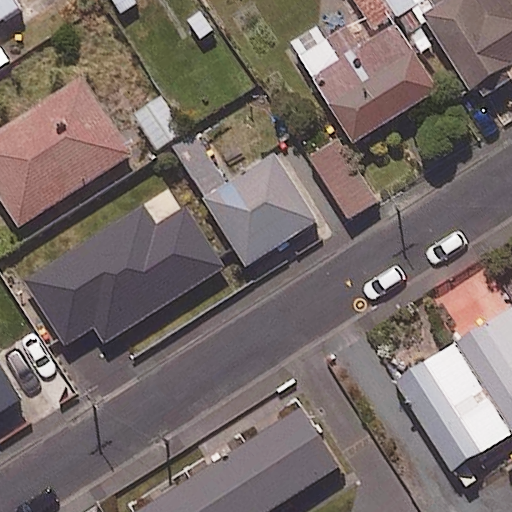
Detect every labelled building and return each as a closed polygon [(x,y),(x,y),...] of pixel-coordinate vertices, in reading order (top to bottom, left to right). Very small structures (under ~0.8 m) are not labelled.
[(0,0),(0,31),(25,16),(14,0),(0,0)] [(405,22),(420,13),(476,105),(511,83),(511,0),(393,0),(392,1),(405,22)] [(355,33),(336,45),(328,30),(296,50),(359,152),(443,100),(400,31),(366,51),(355,33)] [(136,163),(86,86),(0,141),(0,197),(25,235),(136,163)] [(186,137),(164,100),(136,118),(159,154),(186,137)] [(230,187),(195,139),(175,154),(210,202),(230,187)] [(381,206),(344,146),(313,165),(350,225),(381,206)] [(321,230),(278,163),(208,208),(251,275),(321,230)] [(160,234),(146,213),(28,285),(67,350),(100,330),(110,346),(227,274),(191,215),(160,234)] [(511,318),(459,353),(511,435),(511,318)] [(511,445),(511,435),(459,353),(402,390),(459,480),(497,455),(511,445)] [(0,428),(28,411),(0,366),(0,428)] [(285,511),(343,476),(307,418),(157,511),(285,511)]
